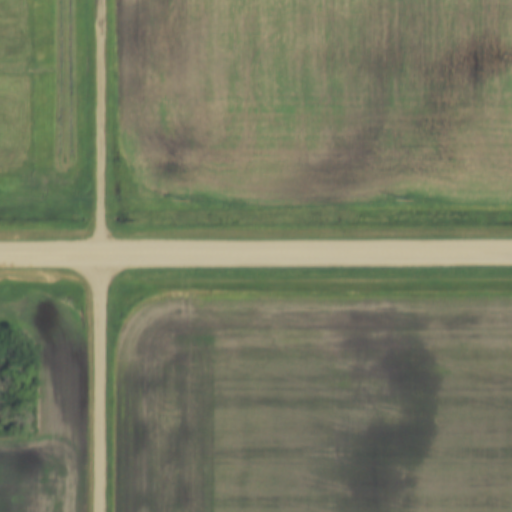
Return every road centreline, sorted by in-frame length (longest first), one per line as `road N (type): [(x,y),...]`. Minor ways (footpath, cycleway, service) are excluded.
road 1 (tertiary): [(0,261),(511,258)]
road 2 (track): [(106,261),(107,0)]
road 3 (residential): [(105,511),(106,261)]
